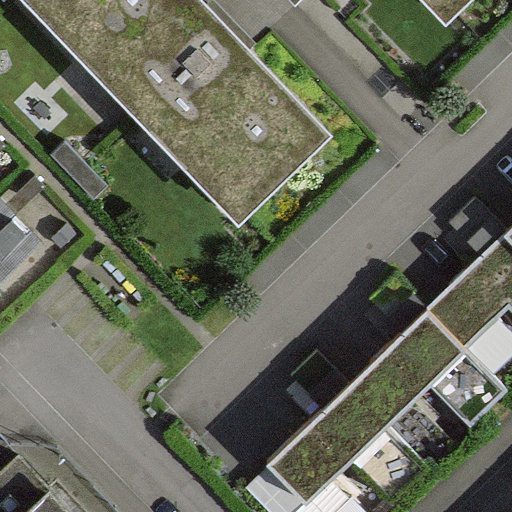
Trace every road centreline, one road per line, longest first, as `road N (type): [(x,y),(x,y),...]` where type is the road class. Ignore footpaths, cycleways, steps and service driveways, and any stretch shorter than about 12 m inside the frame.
road 1 (residential): [(511,98),(191,406)]
road 2 (residential): [(202,511),(23,329)]
